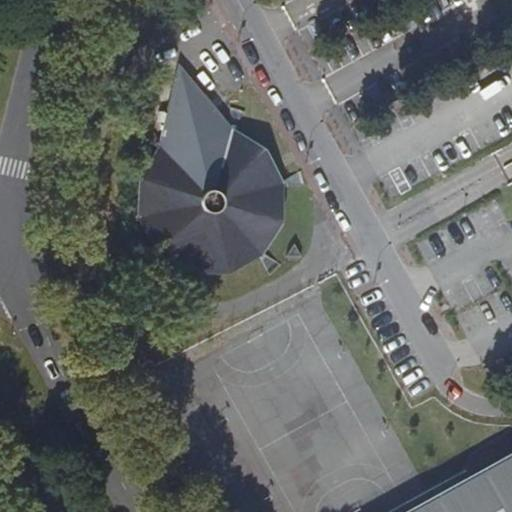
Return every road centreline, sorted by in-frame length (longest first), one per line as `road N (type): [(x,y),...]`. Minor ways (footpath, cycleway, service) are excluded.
road 1 (residential): [(237,0),(443,381),(457,397),(487,408),(511,405)]
road 2 (secondary): [(140,511),(17,275)]
road 3 (secondary): [(1,215),(51,0)]
